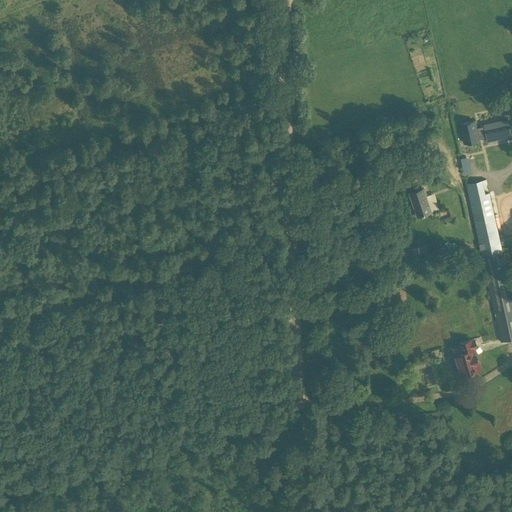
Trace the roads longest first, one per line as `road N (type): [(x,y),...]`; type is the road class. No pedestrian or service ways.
road 1 (track): [(289,68),(301,391),(292,410)]
road 2 (track): [(292,410),(0,498)]
